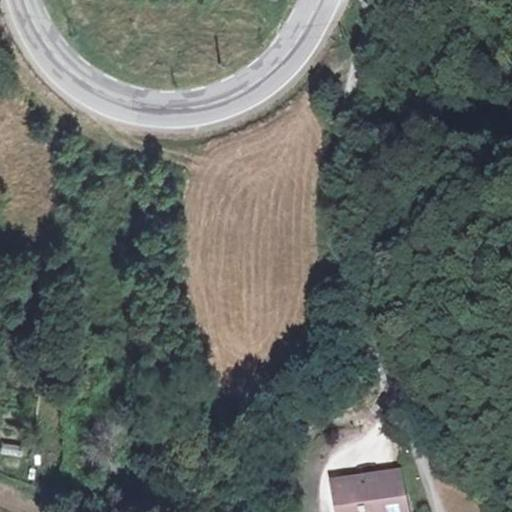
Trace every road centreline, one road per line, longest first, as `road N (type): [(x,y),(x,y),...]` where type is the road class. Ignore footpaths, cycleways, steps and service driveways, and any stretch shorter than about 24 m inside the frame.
road 1 (track): [(365,0),(341,215),(390,392),(454,511)]
road 2 (secondary): [(23,0),(30,24),(74,78),(149,114),(190,116),(249,91),(291,54),(318,0)]
